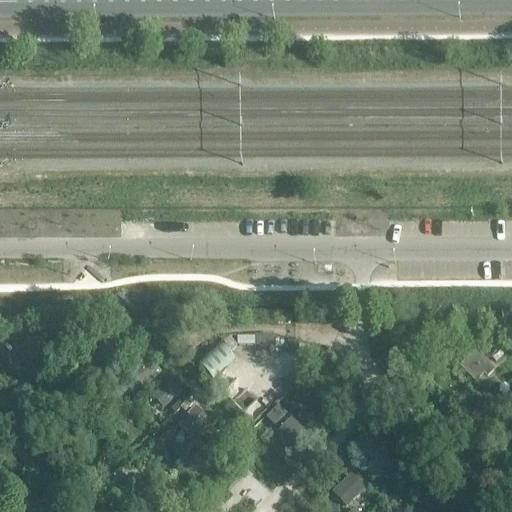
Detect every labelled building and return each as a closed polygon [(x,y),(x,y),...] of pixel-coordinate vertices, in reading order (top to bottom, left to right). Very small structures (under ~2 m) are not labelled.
[(98,350),(118,369),(137,349),(117,330),(98,350)] [(32,335),(24,353),(43,361),(51,343),(32,335)] [(215,379),(238,358),(222,342),(200,362),(215,379)] [(456,371),(476,389),(495,370),(475,351),(456,371)] [(6,373),(26,392),(45,372),(25,353),(6,373)] [(165,407),(183,392),(174,381),(156,396),(165,407)] [(170,424),(189,443),(208,423),(189,404),(170,424)] [(268,430),(288,449),(307,429),(287,410),(268,430)] [(198,454),(218,473),(237,453),(217,434),(198,454)] [(331,493),(345,508),(364,491),(350,476),(331,493)]
